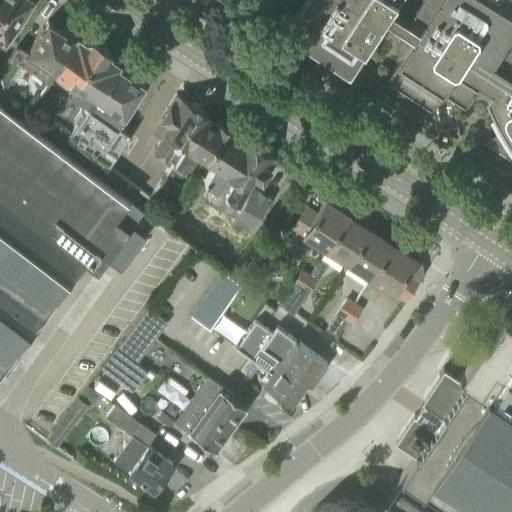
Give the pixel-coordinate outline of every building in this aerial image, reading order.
[(0,0),(0,35),(5,39),(30,0),(0,0)] [(399,0),(305,0),(298,11),(288,28),(354,71),(390,16),(417,37),(401,63),(390,80),(434,109),(448,88),(469,101),(483,80),(494,87),(490,93),(492,99),(499,113),(507,127),(484,141),(511,158),(511,67),(511,66),(511,64),(511,0),(424,0),(413,18),(395,7),(399,0)] [(18,45),(0,70),(0,88),(3,92),(11,81),(9,80),(20,63),(32,71),(38,61),(54,71),(56,68),(78,34),(77,33),(75,36),(48,20),(29,52),(18,45)] [(68,93),(70,94),(102,44),(92,38),(86,39),(78,34),(56,68),(76,81),(68,93)] [(67,138),(69,139),(120,61),(111,55),(110,50),(102,44),(70,94),(82,102),(81,105),(80,107),(81,109),(82,111),(83,113),(67,138)] [(69,139),(107,168),(130,132),(117,124),(122,116),(145,82),(119,65),(121,61),(120,61),(69,139)] [(175,160),(186,145),(205,115),(207,112),(202,109),(201,105),(196,102),(192,103),(178,93),(154,132),(161,137),(155,147),(167,155),(175,160)] [(127,225),(140,209),(126,198),(125,200),(0,104),(0,370),(1,369),(5,364),(26,337),(29,332),(37,321),(40,318),(84,260),(94,268),(105,254),(120,265),(136,246),(143,252),(148,246),(140,240),(142,237),(127,225)] [(206,157),(226,125),(220,121),(217,122),(205,115),(186,145),(175,160),(187,167),(198,152),(206,157)] [(226,170),(245,140),(234,133),(233,129),(226,125),(206,157),(215,163),(205,179),(217,186),(226,170)] [(245,140),(226,170),(235,176),(225,192),(237,200),(253,174),(262,180),(276,156),(262,147),(261,143),(257,140),(253,141),(247,137),(245,140)] [(230,220),(248,231),(271,197),(253,185),(230,220)] [(307,207),(294,226),(327,248),(348,216),(349,215),(338,208),(339,206),(329,199),(327,201),(325,200),(318,210),(316,213),(307,207)] [(132,224),(140,230),(146,222),(138,216),(132,224)] [(370,230),(348,216),(327,248),(349,262),(370,230)] [(371,277),(392,245),(370,230),(349,262),(371,277)] [(420,263),(392,245),(371,277),(405,299),(422,273),(420,263)] [(301,288),(310,273),(303,269),(294,283),(301,288)] [(223,272),(216,283),(235,296),(242,285),(223,272)] [(280,304),(280,305),(295,314),(319,279),(310,273),(301,288),(294,283),(280,304)] [(208,294),(227,307),(235,296),(216,283),(208,294)] [(227,307),(208,294),(200,305),(219,318),(227,307)] [(345,317),(354,303),(346,298),(326,328),(337,336),(348,319),(345,317)] [(345,317),(348,319),(352,322),(361,308),(354,303),(345,317)] [(193,315),(211,329),(219,318),(200,305),(193,315)] [(140,316),(160,331),(168,321),(148,306),(140,316)] [(160,331),(140,316),(133,325),(153,341),(160,331)] [(511,511),(511,322),(503,316),(486,341),(483,338),(481,341),(483,342),(461,375),(459,374),(459,375),(446,366),(441,373),(443,374),(398,441),(416,453),(416,454),(415,453),(399,478),(391,491),(420,511),(439,511),(444,505),(454,511),(511,511)] [(245,336),(274,356),(311,382),(327,361),(277,326),(273,332),(256,320),(245,336)] [(146,350),(153,341),(133,325),(125,335),(146,350)] [(125,335),(118,345),(138,360),(146,350),(125,335)] [(311,382),(274,356),(245,336),(236,348),(252,360),(245,370),(291,403),(307,380),(311,383),(311,382)] [(100,367),(131,391),(147,370),(137,362),(138,360),(118,345),(100,367)] [(192,399),(230,427),(246,405),(232,395),(233,393),(221,385),(208,376),(192,399)] [(87,403),(78,396),(47,437),(56,444),(68,428),(87,403)] [(230,427),(192,399),(174,423),(187,432),(186,433),(198,441),(200,438),(215,448),(230,427)] [(106,416),(119,425),(127,431),(132,435),(132,434),(141,422),(115,403),(106,416)] [(148,445),(132,434),(132,435),(125,444),(114,460),(154,489),(172,462),(148,445)] [(420,511),(391,491),(383,502),(379,500),(375,498),(369,496),(363,495),(359,494),(355,494),(351,494),(346,495),(344,495),(340,496),(336,497),(332,498),(328,499),(324,501),(321,503),(316,507),(312,510),(310,511),(420,511)]
